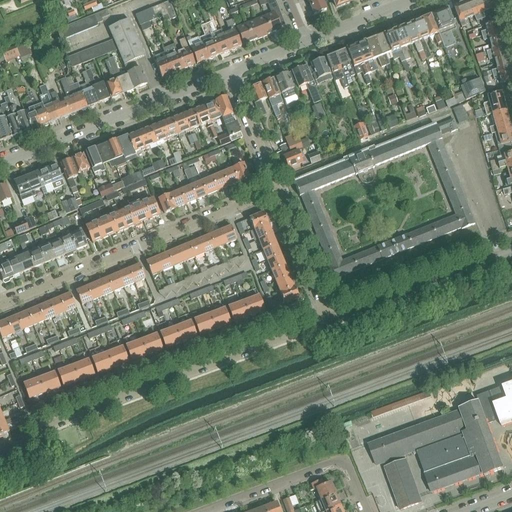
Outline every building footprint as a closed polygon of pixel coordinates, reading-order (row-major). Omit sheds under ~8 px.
[(180,0),(175,0),(173,1),(175,8),(182,6),(180,0)] [(270,15),(268,15),(275,33),(282,30),(281,26),(285,25),(274,0),(270,0),(267,2),(267,4),(271,12),(270,15)] [(323,0),(307,0),(308,0),(314,14),(326,10),(322,1),(324,0),(323,0)] [(469,0),(464,2),(470,18),(474,16),(477,21),(481,20),(473,0),(469,0)] [(473,0),(481,20),(484,19),(485,18),(483,13),(488,11),(483,0),(473,0)] [(483,0),(488,11),(492,9),(494,14),(499,13),(495,0),(483,0)] [(158,6),(161,12),(162,16),(167,14),(169,19),(170,20),(176,18),(170,2),(158,6)] [(457,5),(454,6),(454,8),(462,27),(466,26),(464,20),(470,18),(464,2),(457,5)] [(143,12),(148,23),(156,19),(154,15),(161,12),(158,6),(152,8),(143,12)] [(448,9),(430,16),(441,42),(442,42),(444,48),(455,44),(449,28),(454,25),(448,9)] [(107,10),(94,15),(98,23),(103,21),(102,18),(109,15),(107,10)] [(135,15),(140,26),(148,23),(143,12),(135,15)] [(94,15),(89,17),(94,27),(98,25),(98,23),(94,15)] [(275,33),(268,15),(258,20),(265,37),(275,33)] [(430,16),(421,19),(429,37),(434,35),(438,44),(441,42),(430,16)] [(89,17),(85,19),(89,29),(94,27),(89,17)] [(85,19),(80,21),(84,31),(89,29),(85,19)] [(421,19),(412,23),(425,56),(435,52),(429,37),(421,19)] [(118,50),(124,65),(128,75),(133,90),(148,84),(141,68),(133,72),(129,63),(145,56),(129,20),(109,28),(114,40),(118,50)] [(221,30),(230,51),(232,50),(235,50),(236,48),(241,46),(233,26),(235,25),(233,20),(226,23),(229,32),(224,35),(222,30),(221,30)] [(247,24),(254,41),(265,37),(258,20),(247,24)] [(80,21),(76,23),(80,33),(84,31),(80,21)] [(487,31),(481,32),(482,37),(504,31),(501,21),(493,23),(487,25),(485,25),(487,31)] [(206,25),(219,55),(224,53),(227,53),(229,51),(230,51),(221,30),(216,32),(212,22),(206,25)] [(76,23),(71,25),(75,35),(80,33),(76,23)] [(412,23),(403,27),(410,45),(414,43),(418,53),(419,52),(422,61),(426,59),(425,56),(412,23)] [(254,41),(247,24),(236,28),(243,45),(254,41)] [(71,25),(66,27),(71,37),(75,35),(71,25)] [(219,55),(206,25),(201,27),(205,36),(200,39),(208,60),(210,59),(213,59),(214,57),(219,55)] [(66,27),(62,29),(66,39),(71,37),(66,27)] [(403,27),(393,31),(405,60),(410,58),(405,47),(410,45),(403,27)] [(62,29),(57,31),(61,41),(66,39),(62,29)] [(393,31),(384,34),(393,57),(394,60),(399,58),(401,63),(402,62),(404,68),(408,67),(405,60),(393,31)] [(504,31),(482,37),(483,41),(489,39),(491,45),(507,41),(504,31)] [(384,34),(375,38),(385,66),(388,73),(392,71),(389,64),(390,64),(388,59),(393,57),(384,34)] [(208,60),(200,39),(199,37),(191,40),(190,37),(186,38),(197,64),(202,62),(205,62),(207,60),(208,60)] [(375,38),(365,42),(373,60),(378,58),(382,67),(385,66),(375,38)] [(183,51),(176,54),(183,70),(185,69),(188,69),(190,67),(195,65),(185,39),(179,41),(183,51)] [(42,40),(31,44),(34,52),(45,47),(42,40)] [(114,40),(110,42),(114,52),(118,50),(114,40)] [(492,50),(486,52),(488,56),(509,50),(507,41),(491,45),(492,50)] [(110,42),(105,43),(109,53),(114,52),(110,42)] [(365,42),(356,45),(368,74),(377,71),(373,60),(365,42)] [(105,43),(100,45),(105,55),(109,53),(105,43)] [(29,57),(32,55),(28,44),(17,48),(19,54),(20,57),(21,60),(29,57)] [(100,45),(96,47),(100,57),(105,55),(100,45)] [(356,45),(347,49),(357,75),(362,73),(367,85),(371,83),(368,74),(356,45)] [(16,46),(2,51),(4,57),(5,60),(19,54),(17,48),(16,48),(16,46)] [(167,46),(163,48),(162,48),(164,53),(172,74),(177,72),(180,72),(182,70),(183,70),(176,54),(171,56),(167,46)] [(96,47),(91,49),(96,59),(100,57),(96,47)] [(91,49),(87,50),(91,61),(96,59),(91,49)] [(339,52),(336,54),(347,84),(353,82),(351,77),(355,75),(345,50),(344,50),(342,49),(339,51),(339,52)] [(87,50),(82,52),(86,62),(91,61),(87,50)] [(509,50),(488,56),(489,60),(494,59),(496,64),(511,60),(509,50)] [(82,52),(78,54),(82,64),(86,62),(82,52)] [(164,53),(153,57),(152,58),(161,79),(162,78),(165,78),(167,76),(172,74),(164,53)] [(78,54),(73,56),(77,66),(82,64),(78,54)] [(327,57),(326,57),(336,81),(341,79),(345,89),(349,87),(347,84),(336,54),(333,55),(331,54),(327,55),(327,57)] [(73,56),(69,58),(73,68),(77,66),(73,56)] [(108,60),(122,94),(128,92),(130,92),(132,91),(133,90),(128,75),(120,78),(112,58),(108,60)] [(312,66),(309,68),(312,76),(314,76),(316,80),(331,74),(324,58),(322,59),(322,58),(316,60),(316,62),(311,64),(312,66)] [(110,77),(108,78),(110,82),(105,84),(111,98),(113,98),(115,98),(117,97),(119,95),(122,94),(108,60),(104,62),(110,77)] [(497,69),(492,71),(493,76),(511,69),(511,60),(496,64),(497,69)] [(307,65),(292,71),(292,72),(296,81),(298,88),(307,84),(315,104),(321,101),(315,85),(316,85),(314,81),(313,81),(307,65)] [(511,69),(493,76),(494,80),(500,78),(501,84),(511,80),(511,69)] [(85,72),(98,104),(104,102),(105,103),(108,101),(109,99),(110,99),(103,83),(95,86),(92,79),(93,76),(90,70),(85,72)] [(79,87),(81,92),(81,93),(87,108),(89,107),(90,109),(94,107),(94,105),(98,104),(85,72),(82,74),(86,84),(79,87)] [(288,73),(276,78),(284,100),(290,97),(296,95),(291,82),(288,73)] [(63,100),(69,115),(71,114),(72,116),(76,114),(76,113),(78,112),(69,87),(66,80),(65,78),(59,81),(67,99),(63,100)] [(274,78),(263,83),(269,100),(276,117),(281,115),(277,106),(283,103),(280,95),(281,95),(274,78)] [(480,79),(460,87),(463,94),(466,100),(485,92),(480,79)] [(256,86),(251,88),(257,102),(255,103),(260,117),(267,115),(261,101),(268,98),(262,83),(260,84),(259,83),(257,84),(256,86)] [(78,84),(73,86),(69,87),(78,112),(82,110),(83,111),(86,110),(86,108),(87,108),(81,93),(81,92),(78,84)] [(45,102),(41,103),(49,123),(51,122),(53,123),(56,122),(56,120),(58,119),(45,87),(40,89),(45,102)] [(24,112),(19,114),(12,98),(13,98),(10,90),(6,92),(8,98),(22,133),(25,132),(27,134),(31,132),(31,130),(24,112)] [(27,94),(29,97),(41,126),(44,125),(45,126),(49,125),(49,123),(41,103),(38,105),(36,99),(34,98),(31,92),(27,94)] [(59,102),(55,92),(50,94),(54,104),(60,119),(64,117),(65,118),(69,117),(69,115),(63,100),(59,102)] [(484,104),(484,105),(487,116),(493,115),(507,111),(502,92),(488,96),(489,103),(484,104)] [(463,94),(454,98),(455,98),(457,104),(466,101),(466,100),(463,94)] [(395,96),(388,98),(391,106),(398,103),(395,96)] [(25,98),(24,101),(28,110),(24,112),(31,130),(33,129),(35,130),(38,129),(38,127),(41,126),(29,97),(25,98)] [(222,118),(230,137),(232,142),(242,138),(240,133),(241,133),(237,123),(234,124),(231,116),(234,115),(227,99),(225,98),(225,97),(216,101),(222,118)] [(4,100),(6,104),(0,106),(1,108),(3,113),(13,137),(14,137),(15,138),(19,137),(19,135),(22,133),(8,98),(4,100)] [(455,98),(446,102),(448,108),(457,104),(455,98)] [(442,100),(435,103),(438,110),(439,111),(446,108),(442,100)] [(222,118),(216,101),(215,102),(214,102),(213,102),(210,103),(210,104),(205,106),(211,123),(216,121),(215,120),(222,118)] [(462,105),(453,109),(459,124),(468,120),(462,105)] [(211,123),(205,106),(200,108),(199,107),(196,108),(196,110),(194,110),(200,126),(207,123),(208,125),(211,123)] [(434,106),(427,109),(429,114),(436,111),(434,106)] [(0,107),(0,132),(3,141),(6,140),(8,141),(12,139),(13,137),(3,113),(1,108),(0,107)] [(183,115),(189,132),(194,130),(193,129),(200,126),(194,110),(192,111),(191,110),(189,111),(188,113),(183,115)] [(482,110),(475,111),(477,118),(483,117),(482,110)] [(496,126),(490,128),(492,134),(495,134),(511,129),(507,111),(493,115),(496,126)] [(414,112),(405,116),(407,121),(416,118),(414,112)] [(383,113),(376,116),(383,132),(389,130),(383,113)] [(189,132),(183,115),(178,117),(177,116),(174,117),(173,118),(172,119),(178,135),(185,132),(186,133),(189,132)] [(394,115),(386,119),(390,129),(399,125),(394,115)] [(178,135),(172,119),(170,120),(169,119),(166,120),(166,121),(161,123),(168,140),(172,139),(171,137),(178,135)] [(350,161),(295,183),(300,197),(301,197),(307,212),(328,264),(327,264),(333,280),(395,255),(389,242),(342,261),(314,191),(355,175),(356,176),(358,175),(360,179),(360,180),(361,181),(362,182),(362,183),(363,183),(364,184),(365,184),(366,184),(368,184),(369,184),(370,184),(371,183),(372,183),(372,182),(373,181),(374,180),(374,179),(374,178),(375,177),(374,176),(374,175),(373,171),(372,169),(375,168),(374,167),(428,145),(455,212),(456,216),(395,240),(400,253),(461,228),(461,230),(475,224),(470,212),(441,140),(442,140),(441,135),(451,131),(451,132),(457,130),(453,120),(369,154),(368,152),(349,160),(350,161)] [(168,140),(161,123),(156,125),(155,125),(152,126),(152,127),(150,128),(156,143),(163,140),(164,142),(168,140)] [(362,123),(354,127),(359,141),(368,137),(362,123)] [(377,124),(368,128),(371,136),(380,133),(377,124)] [(217,137),(213,127),(213,126),(208,128),(213,138),(217,137)] [(156,143),(150,128),(148,128),(147,128),(144,129),(144,130),(139,132),(146,149),(150,147),(149,146),(156,143)] [(511,130),(511,129),(495,134),(499,151),(511,148),(510,143),(511,142),(511,130)] [(128,137),(134,152),(141,149),(142,151),(146,149),(139,132),(134,134),(133,133),(130,134),(130,136),(128,136),(128,137)] [(218,137),(221,146),(231,142),(228,134),(218,137)] [(117,141),(124,156),(126,162),(136,158),(134,152),(128,137),(126,137),(125,136),(122,137),(122,139),(117,141)] [(298,139),(287,143),(291,153),(302,149),(298,139)] [(307,139),(301,141),(303,148),(310,145),(307,139)] [(126,163),(126,162),(124,156),(117,141),(116,141),(115,140),(112,141),(112,143),(107,145),(116,166),(116,167),(126,163)] [(235,144),(224,148),(226,152),(237,148),(235,144)] [(286,144),(280,146),(284,156),(290,153),(286,144)] [(110,166),(113,167),(116,166),(107,145),(103,147),(101,146),(99,147),(98,148),(97,149),(103,165),(109,162),(110,166)] [(497,160),(490,162),(493,172),(500,170),(507,168),(511,166),(511,149),(511,148),(499,151),(501,156),(504,155),(506,162),(498,164),(497,160)] [(92,169),(98,167),(100,171),(102,172),(105,171),(103,165),(97,149),(92,151),(91,150),(89,151),(88,152),(86,153),(92,169)] [(298,151),(284,157),(289,169),(306,162),(304,157),(301,158),(298,151)] [(173,154),(174,158),(177,164),(182,161),(178,152),(173,154)] [(318,152),(308,156),(312,164),(321,160),(318,152)] [(90,169),(84,154),(82,155),(81,154),(78,155),(78,157),(73,159),(78,173),(90,169)] [(60,162),(73,194),(78,192),(73,178),(78,177),(71,159),(70,160),(69,159),(66,160),(66,162),(62,163),(61,162),(60,162)] [(165,168),(163,163),(153,167),(155,172),(165,168)] [(187,163),(182,165),(185,171),(188,180),(197,176),(194,168),(189,169),(188,167),(187,163)] [(233,168),(233,169),(238,182),(239,183),(250,178),(243,164),(233,168)] [(46,169),(54,190),(65,185),(57,165),(46,169)] [(35,174),(41,188),(43,194),(54,190),(46,169),(45,167),(39,169),(38,170),(38,171),(39,172),(35,174)] [(155,173),(153,167),(141,172),(143,177),(155,173)] [(222,173),(228,187),(238,182),(233,169),(222,173)] [(35,191),(41,188),(35,174),(34,172),(33,171),(29,173),(28,175),(29,176),(25,178),(30,192),(32,197),(37,196),(35,191)] [(141,172),(134,176),(137,183),(144,180),(143,177),(141,172)] [(212,177),(217,191),(228,187),(222,173),(212,177)] [(122,182),(124,189),(134,184),(131,177),(121,181),(122,182)] [(201,182),(207,196),(217,191),(212,177),(201,182)] [(32,197),(30,192),(25,178),(14,182),(22,202),(32,197)] [(112,187),(114,193),(124,189),(122,182),(112,187)] [(191,186),(196,200),(207,196),(201,182),(191,186)] [(98,190),(101,198),(114,193),(112,187),(111,184),(98,190)] [(7,185),(0,187),(0,203),(12,199),(7,185)] [(180,191),(186,204),(196,200),(191,186),(184,189),(183,186),(179,188),(180,190),(180,191)] [(511,187),(503,190),(504,196),(511,193),(511,187)] [(170,195),(175,209),(186,204),(180,191),(170,195)] [(175,209),(170,195),(169,195),(158,199),(164,212),(165,214),(168,212),(176,209),(175,209)] [(69,207),(71,212),(79,209),(75,199),(67,202),(69,207)] [(119,213),(126,230),(135,226),(135,225),(149,219),(150,220),(159,216),(158,212),(152,199),(119,213)] [(103,238),(110,235),(117,233),(117,234),(126,230),(119,213),(86,227),(93,244),(103,240),(103,238)] [(254,230),(268,224),(264,213),(249,219),(254,230)] [(25,219),(25,221),(29,230),(36,227),(32,216),(25,219)] [(66,226),(64,219),(53,223),(55,228),(61,225),(62,227),(66,226)] [(29,230),(25,221),(14,225),(18,235),(29,230)] [(237,224),(239,230),(241,235),(245,234),(240,223),(237,224)] [(259,240),(272,235),(268,224),(254,230),(259,240)] [(84,226),(75,230),(76,234),(70,236),(76,251),(87,246),(85,241),(89,239),(84,226)] [(220,231),(226,245),(227,249),(233,247),(231,243),(237,240),(231,227),(220,231)] [(12,230),(5,232),(8,238),(14,235),(12,230)] [(210,236),(215,249),(226,245),(220,231),(210,236)] [(69,232),(65,234),(67,238),(60,240),(66,255),(67,258),(74,255),(72,252),(76,251),(70,236),(69,232)] [(272,235),(259,240),(263,251),(277,245),(272,235)] [(58,236),(48,240),(50,245),(55,259),(66,255),(60,240),(58,236)] [(205,254),(215,249),(210,236),(199,240),(205,254)] [(189,245),(194,258),(205,254),(199,240),(189,245)] [(39,249),(45,264),(55,259),(50,245),(39,249)] [(178,249),(184,262),(194,258),(189,245),(178,249)] [(277,245),(263,251),(267,261),(281,256),(277,245)] [(18,258),(24,272),(34,268),(29,254),(27,249),(21,252),(23,256),(18,258)] [(29,254),(34,268),(45,264),(39,249),(29,254)] [(168,253),(173,267),(184,262),(178,249),(168,253)] [(157,258),(163,271),(173,267),(168,253),(157,258)] [(238,257),(233,259),(235,264),(239,267),(246,260),(244,256),(238,258),(238,257)] [(281,256),(267,261),(272,272),(285,266),(281,256)] [(13,277),(7,263),(5,258),(1,259),(3,264),(0,265),(0,273),(3,281),(4,283),(6,283),(9,282),(10,280),(9,278),(13,277)] [(7,263),(13,277),(24,272),(18,258),(7,263)] [(157,258),(146,262),(152,276),(163,271),(157,258)] [(235,264),(233,259),(227,262),(228,263),(223,265),(224,268),(228,272),(235,264)] [(129,270),(134,283),(145,279),(140,265),(129,270)] [(224,268),(223,265),(217,267),(217,266),(212,268),(214,273),(218,276),(224,268)] [(285,266),(272,272),(276,282),(290,277),(285,266)] [(214,273),(212,268),(206,271),(206,272),(202,274),(203,277),(207,281),(214,273)] [(118,274),(124,288),(134,283),(129,270),(118,274)] [(108,279),(114,292),(124,288),(118,274),(108,279)] [(203,277),(202,274),(196,276),(196,275),(191,277),(193,282),(197,285),(203,277)] [(193,282),(191,277),(185,280),(185,281),(181,282),(182,286),(186,290),(193,282)] [(290,277),(276,282),(281,293),(294,287),(290,277)] [(114,292),(108,279),(98,283),(103,296),(103,297),(104,300),(109,298),(107,295),(114,292)] [(182,286),(181,282),(175,285),(175,284),(170,286),(172,291),(176,294),(182,286)] [(103,297),(103,296),(98,283),(87,287),(93,301),(103,297)] [(172,291),(170,286),(164,288),(164,289),(159,292),(160,294),(165,299),(172,291)] [(87,287),(76,292),(82,305),(93,301),(87,287)] [(294,287),(281,293),(280,293),(285,304),(299,298),(294,287)] [(71,294),(60,299),(65,312),(76,308),(71,294)] [(265,312),(259,297),(244,302),(250,317),(265,312)] [(49,303),(55,317),(65,312),(60,299),(49,303)] [(229,308),(234,323),(250,317),(244,302),(229,308)] [(39,308),(44,321),(55,317),(49,303),(39,308)] [(28,312),(34,325),(44,321),(39,308),(28,312)] [(231,324),(225,309),(210,315),(215,330),(231,324)] [(18,316),(23,330),(34,325),(28,312),(18,316)] [(195,321),(200,336),(215,330),(210,315),(195,321)] [(7,321),(13,334),(23,330),(18,316),(7,321)] [(7,321),(0,323),(0,334),(2,339),(13,334),(7,321)] [(196,337),(191,322),(176,328),(181,343),(196,337)] [(161,333),(166,348),(181,343),(176,328),(161,333)] [(162,350),(157,335),(142,340),(147,356),(162,350)] [(126,346),(132,361),(147,356),(142,340),(126,346)] [(128,363),(123,348),(108,353),(113,368),(128,363)] [(9,355),(11,360),(22,356),(22,355),(20,352),(19,349),(14,351),(15,353),(9,355)] [(93,359),(98,374),(113,368),(108,353),(93,359)] [(94,376),(89,360),(73,366),(79,381),(94,376)] [(58,372),(64,387),(79,381),(73,366),(58,372)] [(60,388),(55,373),(39,379),(45,394),(60,388)] [(24,385),(30,400),(45,394),(39,379),(24,385)] [(511,384),(478,397),(480,403),(461,410),(462,412),(370,445),(377,466),(385,463),(387,468),(386,468),(402,511),(422,503),(405,455),(414,452),(415,455),(418,454),(433,493),(485,474),(485,476),(504,469),(487,423),(499,418),(502,426),(511,422),(511,384)] [(432,398),(430,392),(423,394),(425,400),(432,398)] [(0,435),(9,432),(7,426),(11,424),(9,419),(5,421),(0,422),(0,435)] [(318,495),(320,501),(336,495),(331,483),(324,486),(322,480),(312,485),(315,490),(317,489),(320,495),(318,495)] [(291,492),(294,500),(300,498),(297,489),(291,492)] [(336,495),(320,501),(316,503),(319,511),(327,511),(341,506),(336,495)] [(289,498),(283,501),(287,511),(291,511),(294,511),(292,507),(289,498)] [(279,511),(277,503),(265,507),(266,511),(279,511)]
